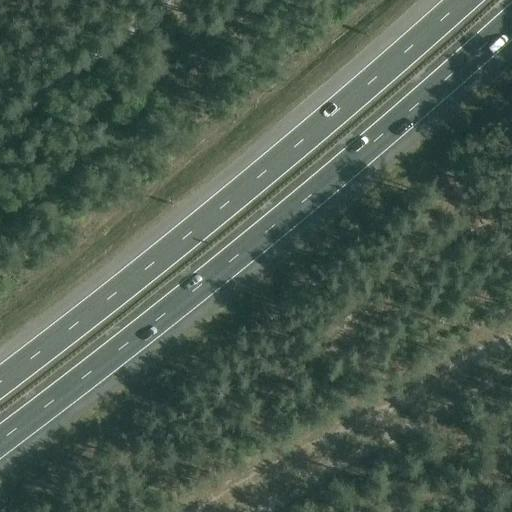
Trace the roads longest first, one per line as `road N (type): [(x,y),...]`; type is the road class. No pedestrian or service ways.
road 1 (motorway): [(0,449),(226,272),(511,26)]
road 2 (motorway): [(458,0),(0,375)]
